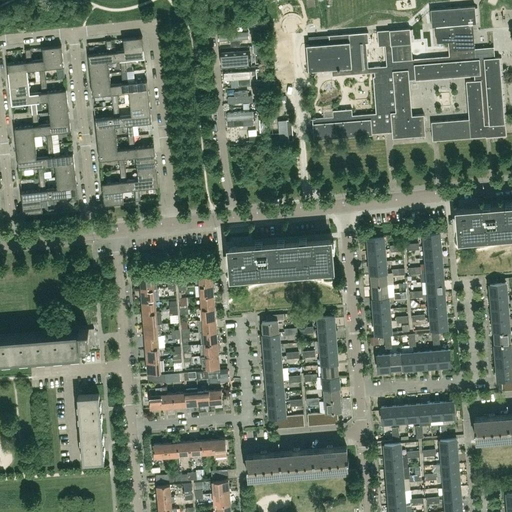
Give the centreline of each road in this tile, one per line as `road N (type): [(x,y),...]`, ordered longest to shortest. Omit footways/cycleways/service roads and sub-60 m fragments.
road 1 (residential): [(72,33),(145,25),(152,32),(171,223)]
road 2 (residential): [(358,389),(476,381),(467,279)]
road 3 (residential): [(130,425),(248,416),(240,318)]
road 4 (residential): [(92,231),(72,33)]
road 5 (residential): [(358,389),(344,205)]
road 6 (residential): [(233,217),(212,35)]
road 7 (residential): [(344,205),(511,187)]
road 8 (residential): [(125,366),(113,229)]
road 9 (residential): [(13,241),(0,119)]
